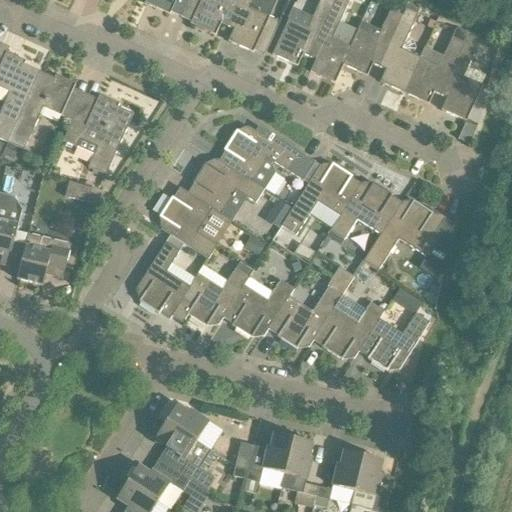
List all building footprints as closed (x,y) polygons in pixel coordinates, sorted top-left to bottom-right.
[(146,0),(145,4),(170,15),(170,14),(181,19),(189,0),(146,0)] [(189,0),(181,19),(191,24),(191,25),(216,36),(221,24),(228,27),(240,0),(189,0)] [(278,0),(277,0),(240,0),(228,27),(234,30),(229,42),(254,54),(254,52),(265,57),(280,23),(269,18),(278,0)] [(321,0),(308,29),(289,20),(273,56),(298,67),(303,55),(309,58),(333,6),(321,0)] [(335,0),(333,6),(309,58),(316,61),(311,73),(336,84),(344,66),(352,49),(350,48),(332,40),(350,0),(335,0)] [(406,10),(418,15),(422,8),(409,2),(406,10)] [(391,10),(378,39),(359,30),(350,48),(352,49),(344,66),(367,77),(373,65),(379,68),(403,16),(391,10)] [(405,94),(421,59),(402,50),(418,15),(406,10),(403,16),(379,68),(386,71),(380,83),(405,94)] [(430,21),(427,28),(433,31),(436,23),(430,21)] [(452,39),(465,44),(469,34),(456,30),(452,39)] [(478,39),(469,34),(465,44),(474,49),(478,39)] [(452,39),(444,57),(439,67),(421,59),(405,94),(429,105),(435,93),(441,96),(465,44),(452,39)] [(481,86),(463,79),(477,50),(474,49),(465,44),(441,96),(447,99),(442,111),(467,122),(483,87),(481,86)] [(9,49),(0,45),(0,88),(10,93),(0,114),(0,139),(7,143),(40,72),(25,65),(26,63),(7,54),(9,49)] [(55,79),(40,72),(7,143),(24,151),(44,109),(73,122),(83,100),(71,95),(76,85),(56,76),(55,79)] [(96,106),(83,100),(73,122),(63,142),(77,149),(81,141),(98,148),(88,169),(106,177),(134,115),(118,108),(120,105),(100,96),(96,106)] [(220,162),(265,191),(275,175),(268,164),(270,161),(304,183),(316,163),(259,127),(256,133),(249,128),(244,136),(237,132),(225,152),(226,152),(220,162)] [(2,156),(14,161),(19,150),(7,144),(2,156)] [(195,185),(189,194),(188,195),(213,210),(212,211),(231,223),(246,198),(256,205),(265,191),(220,162),(218,161),(212,169),(206,165),(194,184),(195,185)] [(321,167),(282,228),(297,237),(318,203),(340,218),(361,185),(352,179),(352,178),(333,165),(329,172),(321,167)] [(92,188),(69,182),(65,197),(88,203),(92,188)] [(361,185),(340,218),(331,233),(345,241),(358,221),(381,236),(402,203),(392,197),(393,196),(373,184),(369,190),(361,185)] [(167,223),(161,231),(209,261),(218,247),(216,246),(231,223),(212,211),(213,210),(188,195),(189,194),(180,189),(171,204),(169,204),(160,218),(167,223)] [(434,213),(433,215),(414,202),(410,209),(402,203),(381,236),(364,263),(379,272),(399,240),(427,258),(419,270),(443,286),(455,228),(446,222),(446,221),(434,213)] [(266,223),(279,231),(292,211),(279,203),(266,223)] [(20,270),(28,238),(15,234),(17,225),(0,220),(0,256),(2,257),(0,265),(20,270)] [(72,246),(29,235),(28,238),(20,270),(18,280),(43,286),(47,270),(65,274),(72,246)] [(243,250),(258,258),(263,247),(248,239),(243,250)] [(169,321),(171,317),(190,289),(164,274),(179,253),(166,244),(136,291),(144,296),(140,303),(159,315),(160,314),(169,321)] [(315,255),(301,246),(295,255),(309,264),(315,255)] [(302,273),(299,263),(291,266),(294,275),(302,273)] [(236,271),(248,278),(252,272),(240,265),(236,271)] [(313,313),(290,298),(269,330),(279,336),(278,338),(297,350),(301,343),(310,349),(314,341),(334,311),(355,277),(341,268),(313,313)] [(199,276),(190,289),(171,317),(182,324),(188,316),(207,328),(211,321),(219,327),(224,319),(249,279),(248,278),(236,271),(235,270),(227,283),(221,291),(199,276)] [(272,294),(249,279),(224,319),(233,325),(233,326),(252,339),(256,332),(264,337),(269,330),(290,298),(295,290),(281,281),(272,294)] [(393,302),(404,309),(411,298),(400,291),(393,302)] [(357,325),(334,311),(314,341),(324,347),(323,349),(343,361),(347,355),(355,360),(359,352),(380,320),(385,312),(371,303),(357,325)] [(403,335),(380,320),(359,352),(369,358),(368,360),(388,372),(392,365),(400,371),(430,323),(416,314),(403,335)] [(167,423),(197,443),(210,424),(190,411),(189,414),(177,406),(167,423)] [(166,450),(170,452),(188,464),(181,476),(190,482),(207,493),(215,481),(194,467),(206,448),(197,443),(167,423),(156,440),(167,447),(166,450)] [(268,448),(263,470),(268,471),(285,475),(293,440),(274,435),(271,449),(268,448)] [(319,488),(306,485),(312,459),(310,458),(313,445),(293,440),(285,475),(281,489),(301,494),(317,498),(319,488)] [(332,487),(354,493),(363,457),(344,452),(341,466),(338,465),(332,487)] [(380,487),(382,476),(379,475),(383,462),(363,457),(354,493),(377,498),(374,511),(378,511),(387,511),(392,490),(380,487)] [(158,503),(171,484),(152,472),(150,474),(138,467),(128,484),(158,503)] [(235,467),(233,478),(246,481),(249,471),(235,467)] [(249,471),(246,481),(259,484),(262,474),(249,471)] [(190,482),(181,476),(174,487),(183,493),(190,482)] [(152,511),(158,503),(128,484),(117,500),(129,508),(127,510),(129,511),(152,511)] [(332,491),(319,488),(317,498),(330,501),(332,491)] [(328,509),(330,502),(330,501),(316,498),(314,506),(328,509)]
